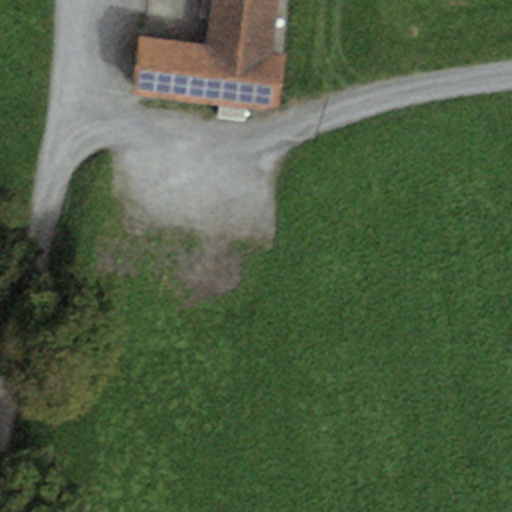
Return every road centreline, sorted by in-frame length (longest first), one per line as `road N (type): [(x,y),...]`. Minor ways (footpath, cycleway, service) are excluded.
road 1 (track): [(511,80),(436,89),(287,140),(28,101)]
road 2 (track): [(0,228),(51,0)]
